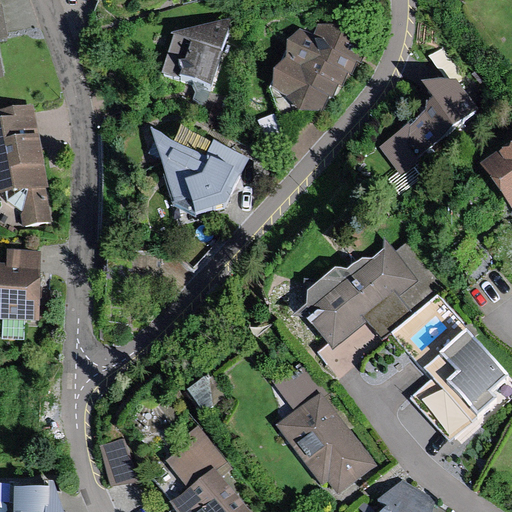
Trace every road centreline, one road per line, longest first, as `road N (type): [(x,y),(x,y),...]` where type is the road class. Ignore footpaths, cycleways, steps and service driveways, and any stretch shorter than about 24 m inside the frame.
road 1 (residential): [(400,0),(388,68),(248,241),(136,348),(106,368),(77,369)]
road 2 (residential): [(77,369),(82,158),(45,0)]
road 3 (residential): [(352,381),(408,453),(480,511)]
road 4 (residential): [(99,511),(80,451),(77,369)]
